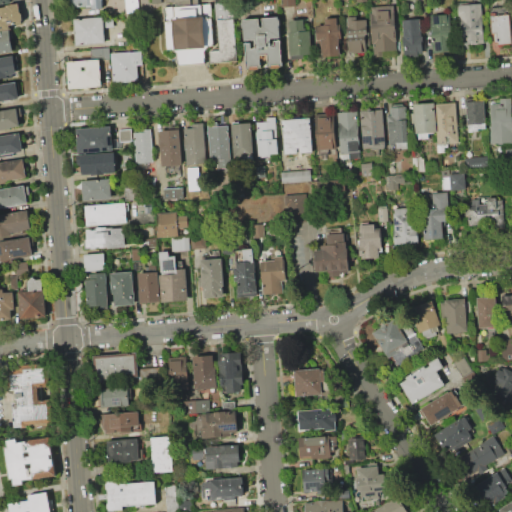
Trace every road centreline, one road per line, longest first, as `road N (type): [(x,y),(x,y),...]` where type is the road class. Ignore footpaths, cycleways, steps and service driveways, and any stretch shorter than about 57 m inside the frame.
road 1 (tertiary): [(40,0),(81,511)]
road 2 (residential): [(89,106),(511,73)]
road 3 (residential): [(0,348),(323,319)]
road 4 (residential): [(337,329),(447,511)]
road 5 (residential): [(260,323),(275,511)]
road 6 (residential): [(342,315),(411,276),(511,262)]
